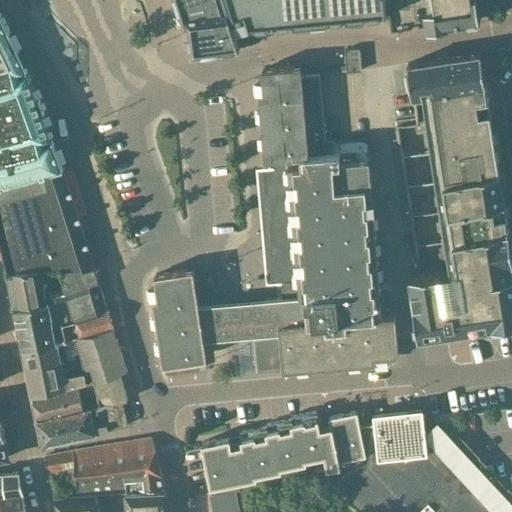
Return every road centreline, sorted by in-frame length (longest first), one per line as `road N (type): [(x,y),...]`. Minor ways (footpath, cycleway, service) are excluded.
road 1 (residential): [(373,54),(412,377)]
road 2 (residential): [(157,399),(412,377)]
road 3 (residential): [(169,251),(203,247),(192,123),(179,76)]
road 4 (residential): [(169,251),(127,113),(143,85)]
road 5 (residential): [(157,399),(131,280),(169,251)]
road 6 (residential): [(33,460),(0,296)]
road 7 (residential): [(511,31),(373,54)]
road 8 (residential): [(373,54),(369,34),(267,49)]
